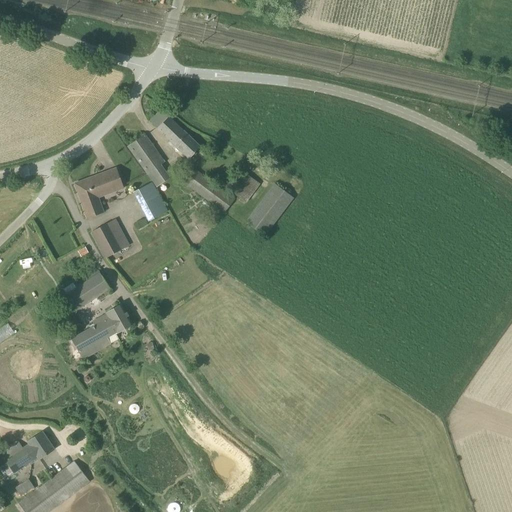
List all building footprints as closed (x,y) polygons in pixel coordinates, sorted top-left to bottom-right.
[(172,104),(176,99),(172,95),(167,100),(172,104)] [(189,160),(201,147),(168,117),(160,109),(149,121),(189,160)] [(156,187),(170,178),(161,165),(165,162),(145,134),(128,147),(156,187)] [(87,219),(103,212),(98,197),(123,188),(116,168),(74,184),(87,219)] [(223,214),(235,199),(194,169),(184,183),(223,214)] [(245,203),(260,185),(239,170),(225,188),(245,203)] [(144,214),(163,203),(152,182),(133,193),(144,214)] [(264,237),(294,198),(274,184),(245,222),(264,237)] [(106,258),(128,246),(115,220),(93,232),(106,258)] [(76,310),(110,288),(99,273),(66,294),(76,310)] [(133,325),(121,304),(105,313),(107,317),(70,338),(83,361),(111,345),(111,344),(118,339),(115,335),(133,325)] [(54,449),(42,432),(27,442),(29,444),(23,448),(19,442),(0,454),(0,471),(5,480),(39,457),(40,459),(54,449)] [(24,511),(49,511),(89,482),(74,462),(18,503),(24,511)] [(34,489),(30,481),(28,479),(15,489),(20,498),(34,489)] [(81,511),(101,497),(94,488),(61,511),(81,511)]
